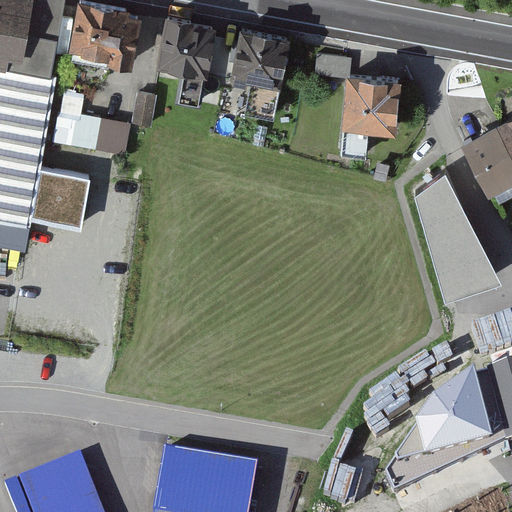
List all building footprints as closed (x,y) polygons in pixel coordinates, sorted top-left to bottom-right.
[(65,0),(0,0),(0,241),(25,246),(31,215),(80,223),(88,179),(35,169),(65,0)] [(129,10),(86,2),(79,40),(122,48),(129,10)] [(211,27),(177,20),(169,59),(203,66),(211,27)] [(285,37),(247,31),(240,71),(278,78),(285,37)] [(316,75),(346,77),(348,57),(318,55),(316,75)] [(397,80),(357,77),(354,121),(393,124),(397,80)] [(63,91),(54,143),(94,150),(100,117),(82,114),(85,95),(63,91)] [(155,97),(139,94),(134,122),(150,125),(155,97)] [(98,148),(127,151),(130,123),(101,120),(98,148)] [(511,120),(467,144),(488,187),(511,173),(511,120)] [(446,174),(416,196),(444,304),(503,285),(446,174)] [(511,373),(497,377),(501,394),(479,399),(492,450),(511,444),(511,373)] [(492,450),(479,399),(475,385),(433,415),(387,479),(396,498),(492,450)] [(248,511),(257,471),(172,454),(160,510),(169,511),(248,511)] [(100,511),(80,460),(18,484),(29,511),(100,511)]
